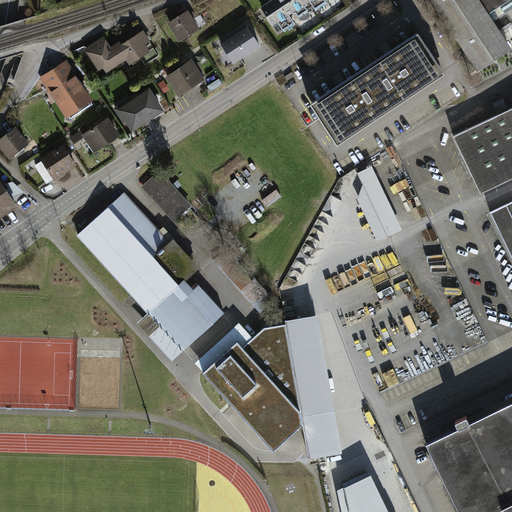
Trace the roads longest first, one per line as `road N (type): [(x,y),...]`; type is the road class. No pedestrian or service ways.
road 1 (tertiary): [(0,249),(371,0)]
road 2 (unknown): [(380,418),(319,285),(329,269),(442,225)]
road 3 (unknown): [(415,0),(453,63),(449,87),(349,156),(337,159),(316,132)]
road 4 (unknown): [(442,225),(499,354)]
road 5 (unknown): [(403,466),(441,421),(511,387)]
road 6 (unknown): [(499,354),(380,418)]
